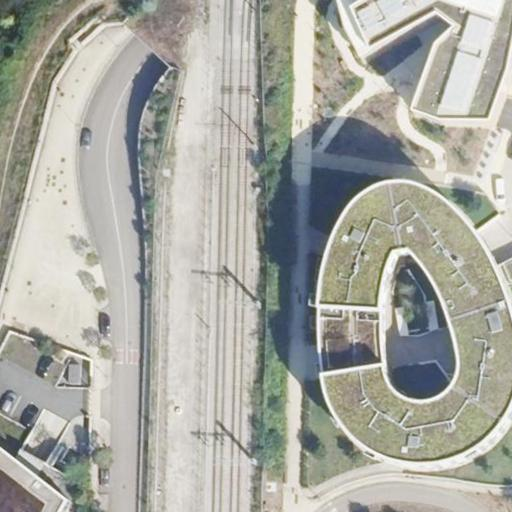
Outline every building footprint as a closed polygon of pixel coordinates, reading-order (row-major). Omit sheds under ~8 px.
[(439,48),(416,115),(445,125),(495,125),(511,79),(511,0),(339,0),(347,31),(366,65),(378,58),(441,19),(448,24),(459,32),(439,48)] [(395,191),(379,196),(368,202),(362,207),(354,215),(349,221),(344,227),(337,240),(332,252),(329,265),(326,280),(322,310),(385,314),(386,302),(388,286),(392,270),(398,258),(413,257),(421,265),(430,277),(438,291),(447,309),(452,327),(457,344),(460,360),(461,375),(456,388),(447,398),(434,404),(418,404),(402,397),(392,384),(387,368),(364,371),(340,375),(324,378),(327,394),(330,403),(336,415),(344,427),(355,440),(368,450),(381,458),(396,465),(409,470),(422,473),(432,473),(440,472),(449,471),(458,470),(470,466),(480,462),(493,453),(500,446),(502,444),(510,434),(511,429),(511,274),(508,265),(500,251),(490,237),(484,230),(480,225),(472,217),(463,210),(457,206),(448,200),(437,195),(428,192),(418,190),(409,189),(399,190),(395,191)] [(385,314),(322,310),(321,338),(322,362),(324,378),(340,375),(364,371),(387,368),(385,345),(384,323),(385,314)] [(0,511),(66,511),(73,501),(40,475),(18,458),(0,443),(0,511)] [(24,448),(18,458),(40,475),(48,461),(24,448)]
